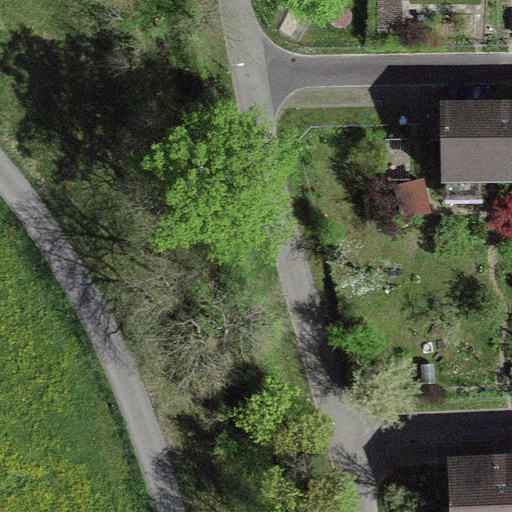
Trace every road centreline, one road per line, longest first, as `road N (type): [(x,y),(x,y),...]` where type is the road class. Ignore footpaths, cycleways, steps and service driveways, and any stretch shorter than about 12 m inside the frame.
road 1 (unclassified): [(0,172),(20,192),(100,331),(164,511)]
road 2 (residential): [(511,71),(246,72)]
road 3 (residential): [(339,441),(511,433)]
